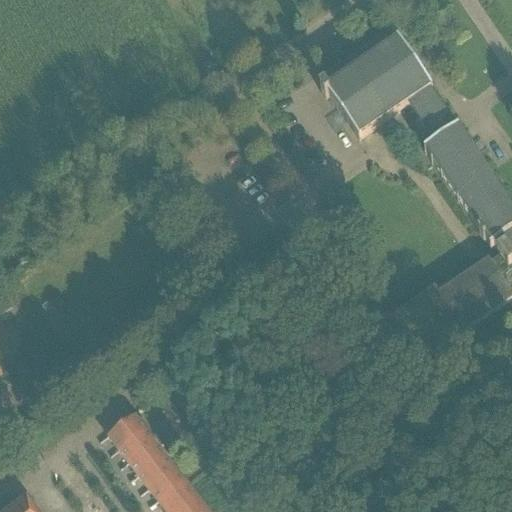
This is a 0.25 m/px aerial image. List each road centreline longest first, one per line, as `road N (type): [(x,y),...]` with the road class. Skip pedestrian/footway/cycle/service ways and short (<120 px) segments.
road 1 (unclassified): [(268,511),(175,385),(166,329),(280,237),(294,201),(245,103),(242,67),(265,59),(343,0)]
road 2 (track): [(166,329),(114,405),(0,493)]
